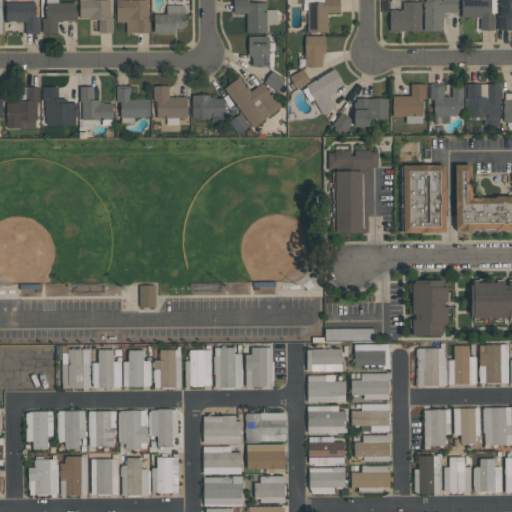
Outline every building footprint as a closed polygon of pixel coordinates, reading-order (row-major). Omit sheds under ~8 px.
[(57,0),(58,2),(74,2),(74,20),(62,21),(62,22),(57,22),(57,33),(41,33),(41,18),(46,18),(45,0),(57,0)] [(112,33),(98,33),(98,19),(90,19),(90,17),(79,17),(79,0),(109,0),(110,16),(112,16),(112,33)] [(147,0),(147,17),(149,17),(149,33),(125,33),(125,22),(116,22),(115,0),(147,0)] [(232,0),(248,0),(248,2),(266,2),(266,10),(276,9),(276,24),(266,24),(266,32),(246,32),(245,13),(233,13),(232,0)] [(303,0),(339,0),(339,12),(326,12),(326,32),(307,32),(307,11),(303,12),(303,0)] [(456,0),(456,12),(443,12),(443,18),(442,18),(442,30),(423,30),(423,1),(425,1),(425,0),(456,0)] [(494,29),(479,29),(479,17),(460,17),(460,0),(495,0),(495,13),(491,13),(491,15),(494,15),(494,29)] [(511,29),(497,30),(497,14),(499,14),(499,0),(511,0),(511,15),(510,16),(511,29)] [(402,10),(402,2),(418,2),(418,1),(420,1),(420,31),(404,31),(389,31),(389,10),(402,10)] [(25,33),(25,21),(17,21),(17,20),(5,20),(5,2),(34,2),(34,17),(38,17),(38,33),(25,33)] [(184,28),(176,29),(176,32),(153,33),(153,14),(166,14),(166,5),(184,5),(184,28)] [(304,66),(304,36),(325,35),(325,53),(322,53),(322,59),(321,59),(321,66),(304,66)] [(268,36),(268,53),(273,53),(273,66),(251,66),(251,58),(250,58),(250,55),(248,55),(248,36),(268,36)] [(289,76),(302,69),(309,81),(296,88),(289,76)] [(343,84),(333,90),(334,92),(329,96),(335,106),(322,114),(313,99),(309,101),(302,90),(306,87),(305,85),(333,69),(343,84)] [(276,91),(264,82),(272,71),(284,79),(276,91)] [(223,89),(238,78),(246,88),(247,87),(250,91),(261,83),(269,95),(272,93),(281,106),(253,128),(223,89)] [(443,84),(443,96),(451,96),(450,83),(463,83),(463,99),(462,99),(462,115),(433,115),(433,99),(429,99),(429,84),(443,84)] [(425,84),(425,98),(422,98),(422,123),(405,123),(405,116),(392,116),(392,96),(410,96),(410,84),(425,84)] [(499,84),(499,126),(484,126),(484,117),(464,117),(464,99),(465,99),(465,84),(499,84)] [(81,119),(81,102),(79,102),(79,87),(93,86),(93,100),(99,100),(99,103),(112,103),(112,119),(81,119)] [(129,86),(129,99),(148,99),(148,117),(133,117),(133,123),(120,123),(120,118),(120,102),(116,102),(116,86),(129,86)] [(185,97),(186,117),(177,117),(177,124),(166,125),(166,118),(156,118),(156,101),(152,101),(152,86),(168,86),(168,97),(185,97)] [(39,87),(39,102),(36,102),(36,120),(35,120),(35,127),(6,128),(6,102),(17,102),(17,100),(25,100),(25,87),(39,87)] [(75,125),(45,124),(46,117),(44,117),(44,101),(42,101),(42,87),(57,87),(57,98),(66,98),(66,103),(75,103),(75,125)] [(191,95),(209,95),(209,97),(214,97),(214,98),(222,98),(222,123),(211,123),(211,115),(210,115),(210,118),(191,118),(191,95)] [(368,118),(368,126),(353,126),(353,109),(355,109),(355,98),(387,99),(386,118),(368,118)] [(503,123),(503,100),(511,100),(511,129),(507,129),(507,122),(503,123)] [(344,132),(332,124),(340,112),(352,121),(344,132)] [(229,122),(239,134),(249,126),(238,114),(229,122)] [(335,232),(334,171),(336,171),(336,168),(327,168),(327,152),(334,152),(334,150),(349,150),(349,156),(354,156),(354,150),(369,150),(369,152),(376,152),(376,167),(365,167),(365,169),(367,169),(367,232),(335,232)] [(511,228),(511,230),(495,230),(495,229),(472,229),(472,230),(461,231),(461,229),(455,229),(454,164),(470,164),(471,197),(495,197),(495,196),(511,196),(511,197),(511,228)] [(444,165),(444,187),(445,187),(445,210),(444,210),(444,231),(403,232),(402,166),(444,165)] [(441,280),(441,287),(446,287),(446,301),(443,301),(443,304),(439,304),(439,307),(446,307),(446,321),(442,321),(442,334),(412,335),(412,319),(419,319),(419,314),(418,314),(418,317),(414,317),(414,315),(411,315),(411,283),(427,283),(427,280),(441,280)] [(469,315),(469,285),(472,285),(472,282),(503,282),(503,290),(508,290),(508,282),(511,282),(511,318),(508,318),(508,315),(504,315),(504,318),(472,318),(472,315),(469,315)] [(139,284),(157,285),(158,308),(138,308),(139,284)] [(324,341),(324,329),(373,328),(373,341),(324,341)] [(353,366),(353,344),(388,343),(388,369),(382,369),(382,365),(381,365),(381,367),(377,367),(377,365),(373,365),(373,367),(369,367),(369,365),(367,365),(367,367),(363,367),(363,365),(353,366)] [(507,344),(507,382),(500,382),(500,383),(478,383),(478,345),(484,345),(484,344),(507,344)] [(467,345),(468,356),(475,356),(475,383),(468,383),(468,384),(446,384),(446,359),(452,359),(452,345),(467,345)] [(234,353),(240,353),(240,387),(214,387),(214,347),(234,347),(234,353)] [(271,347),(271,361),(273,361),(273,380),(272,380),(272,386),(244,386),(244,354),(250,354),(250,347),(271,347)] [(306,371),(305,349),(321,349),(321,348),(324,348),(324,349),(327,349),(327,348),(331,348),(331,349),(341,349),(341,352),(342,352),(342,356),(341,356),(341,371),(306,371)] [(445,385),(415,385),(415,377),(415,374),(415,368),(416,368),(416,365),(415,365),(415,360),(416,360),(416,358),(415,358),(415,349),(416,349),(416,348),(437,348),(443,348),(443,357),(445,357),(445,385)] [(89,349),(89,365),(88,365),(88,388),(61,388),(61,383),(60,383),(60,364),(61,364),(61,353),(66,353),(66,349),(89,349)] [(112,349),(112,361),(118,361),(118,362),(120,362),(120,386),(119,386),(119,387),(92,387),(92,384),(91,384),(91,363),(97,363),(97,356),(96,357),(96,353),(97,353),(97,350),(112,349)] [(180,349),(180,387),(173,387),(173,388),(161,388),(161,387),(154,387),(153,360),(158,360),(158,350),(180,349)] [(149,361),(149,385),(122,386),(122,361),(127,361),(127,358),(127,354),(127,350),(142,350),(142,351),(143,351),(143,356),(142,356),(142,361),(149,361)] [(210,350),(210,385),(202,385),(202,386),(191,386),(191,384),(185,385),(184,361),(189,361),(189,350),(210,350)] [(388,372),(388,399),(363,399),(363,394),(357,394),(357,396),(353,396),(353,394),(350,394),(350,392),(348,392),(348,388),(350,388),(349,380),(360,380),(360,373),(388,372)] [(307,402),(306,395),(305,395),(305,382),(306,382),(306,375),(334,375),(334,381),(344,381),(344,402),(307,402)] [(388,431),(384,431),(384,432),(369,432),(369,431),(367,431),(367,433),(362,433),(362,431),(360,431),(360,425),(358,425),(358,426),(352,427),(352,425),(350,425),(350,410),(360,410),(360,403),(388,403),(388,411),(389,411),(389,424),(388,424),(388,431)] [(306,406),(337,406),(337,411),(345,411),(345,432),(307,433),(307,426),(305,426),(305,413),(306,413),(306,406)] [(511,444),(484,445),(483,433),(482,432),(482,409),(483,409),(483,407),(510,407),(510,427),(511,427),(511,432),(510,432),(511,444)] [(150,437),(150,435),(148,435),(148,412),(150,412),(150,410),(156,410),(156,409),(157,409),(157,408),(170,408),(170,409),(171,409),(176,409),(177,434),(171,434),(171,447),(162,447),(162,448),(159,448),(159,447),(156,447),(156,436),(153,436),(153,437),(150,437)] [(452,408),(479,408),(479,435),(474,435),(474,437),(475,437),(475,440),(474,440),(474,443),(472,443),(472,445),(467,445),(467,444),(459,444),(459,435),(452,435),(452,408)] [(449,409),(449,434),(444,434),(444,440),(446,440),(446,443),(444,443),(444,445),(443,445),(443,447),(438,447),(438,446),(427,446),(427,449),(423,449),(422,410),(449,409)] [(25,413),(31,411),(33,411),(33,410),(45,410),(45,411),(52,411),(52,436),(47,436),(47,441),(48,441),(48,447),(47,447),(47,449),(32,449),(32,441),(25,441),(25,413)] [(57,410),(84,410),(84,438),(78,438),(78,440),(80,440),(80,444),(78,445),(78,448),(69,448),(70,450),(65,450),(65,449),(63,449),(63,441),(56,442),(56,412),(57,412),(57,410)] [(88,446),(88,436),(87,436),(87,413),(88,413),(88,411),(95,411),(95,410),(109,410),(109,411),(115,411),(115,430),(115,434),(115,436),(113,436),(113,438),(114,438),(114,443),(113,443),(113,446),(101,446),(101,447),(96,448),(96,446),(88,446)] [(118,411),(146,410),(146,414),(147,414),(147,427),(146,427),(146,447),(140,447),(140,449),(138,449),(138,450),(133,450),(133,449),(125,450),(124,444),(123,444),(123,451),(119,451),(119,442),(118,442),(117,412),(118,412),(118,411)] [(285,412),(285,421),(286,421),(286,434),(285,434),(285,441),(259,441),(259,442),(245,442),(245,432),(244,432),(244,428),(244,420),(243,420),(243,415),(244,415),(244,413),(259,413),(259,412),(285,412)] [(240,443),(221,443),(202,443),(202,435),(201,435),(201,422),(202,422),(202,416),(221,416),(221,415),(234,415),(235,421),(240,421),(240,430),(241,430),(241,436),(240,436),(240,443)] [(388,434),(388,442),(389,442),(390,455),(388,455),(388,461),(363,461),(363,457),(361,457),(361,458),(356,458),(356,457),(353,457),(353,441),(361,441),(361,435),(388,434)] [(308,437),(332,436),(332,442),(343,442),(343,463),(308,464),(308,456),(307,456),(306,443),(308,443),(308,437)] [(246,469),(246,445),(283,445),(283,454),(284,454),(284,464),(284,473),(265,473),(265,468),(246,469)] [(202,446),(229,446),(229,452),(240,452),(240,474),(202,474),(202,466),(201,466),(201,453),(202,453),(202,446)] [(413,494),(413,469),(418,469),(417,455),(440,455),(440,493),(413,494)] [(59,495),(59,476),(58,476),(58,471),(59,471),(59,463),(64,463),(64,458),(65,458),(65,456),(86,456),(86,495),(59,495)] [(140,457),(141,469),(147,469),(147,470),(149,470),(149,493),(147,493),(147,495),(140,495),(140,496),(127,496),(127,495),(121,495),(121,476),(119,476),(119,466),(120,466),(120,465),(126,465),(126,464),(124,464),(124,460),(126,460),(126,457),(140,457)] [(177,492),(168,492),(168,493),(158,493),(158,492),(151,492),(151,478),(150,478),(150,469),(150,467),(155,467),(155,457),(171,457),(177,457),(177,492)] [(443,491),(443,467),(448,467),(448,457),(463,457),(463,467),(469,467),(469,491),(463,491),(463,492),(447,492),(447,491),(443,491)] [(56,459),(56,464),(57,464),(57,493),(55,493),(55,494),(28,495),(28,489),(27,489),(27,467),(34,467),(34,465),(33,465),(33,461),(34,461),(34,459),(56,459)] [(117,459),(117,493),(110,493),(110,495),(96,495),(96,494),(90,494),(90,459),(117,459)] [(479,459),(494,459),(494,466),(500,466),(500,491),(473,491),(473,490),(472,490),(472,468),(473,468),(473,466),(479,466),(479,459)] [(389,486),(381,487),(381,491),(357,491),(357,487),(350,487),(350,472),(360,472),(360,465),(389,465),(389,486)] [(308,468),(332,467),(343,467),(344,487),(341,487),(341,488),(335,488),(335,487),(333,487),(333,493),(309,494),(309,488),(309,486),(307,486),(307,473),(308,473),(308,468)] [(203,477),(231,477),(231,476),(241,476),(241,484),(240,484),(240,506),(203,506),(203,497),(202,496),(202,485),(203,485),(203,477)] [(284,503),(259,503),(259,498),(255,498),(255,497),(253,498),(253,495),(252,495),(252,491),(253,491),(253,483),(259,482),(259,476),(283,476),(283,484),(285,484),(285,495),(283,495),(284,503)]
